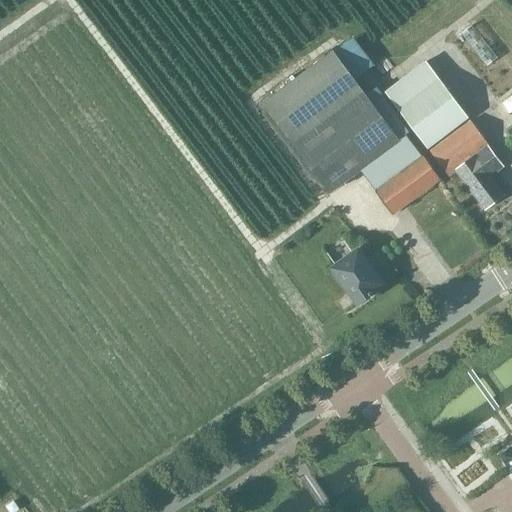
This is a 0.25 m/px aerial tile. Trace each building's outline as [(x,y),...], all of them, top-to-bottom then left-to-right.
[(343,37),(362,69),(378,59),(360,27),(343,37)] [(335,50),(333,51),(263,103),(330,193),(401,140),(335,50)] [(386,92),(429,148),(469,118),(426,61),(386,92)] [(3,89),(0,90),(0,108),(7,118),(18,109),(3,89)] [(58,112),(36,129),(62,164),(85,147),(76,136),(84,130),(70,112),(62,118),(58,112)] [(505,195),(492,178),(507,168),(490,145),(471,121),(430,152),(449,176),(456,171),(485,209),(505,195)] [(394,214),(408,203),(440,180),(424,157),(417,163),(403,144),(363,174),(394,214)] [(8,153),(0,158),(0,191),(11,206),(35,188),(8,153)] [(358,251),(334,268),(359,304),(375,293),(373,290),(382,284),(358,251)] [(183,305),(159,323),(184,357),(208,338),(204,333),(183,305)] [(17,322),(7,330),(11,336),(22,328),(17,322)] [(159,323),(135,341),(157,370),(161,375),(184,357),(159,323)] [(217,324),(211,329),(218,339),(225,334),(217,324)] [(5,341),(2,344),(15,361),(39,343),(26,325),(22,328),(11,336),(5,341)] [(4,327),(0,330),(0,334),(5,341),(11,336),(7,330),(4,327)] [(211,329),(204,333),(208,338),(212,344),(218,339),(211,329)] [(208,338),(184,357),(210,390),(234,372),(212,344),(208,338)] [(39,343),(15,361),(29,380),(53,361),(39,343)] [(0,373),(15,361),(2,344),(0,345),(0,373)] [(184,357),(161,375),(164,380),(186,408),(210,390),(184,357)] [(15,361),(0,373),(0,391),(5,398),(29,380),(15,361)] [(53,361),(29,380),(43,398),(67,380),(53,361)] [(157,370),(150,374),(158,385),(164,380),(161,375),(157,370)] [(150,374),(144,379),(152,389),(158,385),(150,374)] [(29,380),(5,398),(19,416),(43,398),(29,380)] [(67,380),(43,398),(55,414),(79,396),(67,380)] [(79,396),(55,414),(70,433),(73,431),(80,426),(89,419),(94,415),(79,396)] [(43,398),(19,416),(32,432),(55,414),(43,398)] [(55,414),(32,432),(46,451),(51,448),(60,441),(67,436),(70,433),(55,414)] [(89,419),(80,426),(84,432),(94,425),(89,419)] [(80,426),(73,431),(80,440),(87,436),(84,432),(80,426)] [(70,433),(67,436),(74,445),(80,440),(73,431),(70,433)] [(67,436),(60,441),(65,447),(68,450),(74,445),(67,436)] [(60,441),(51,448),(56,454),(65,447),(60,441)] [(511,446),(501,455),(500,455),(511,472),(511,446)]
